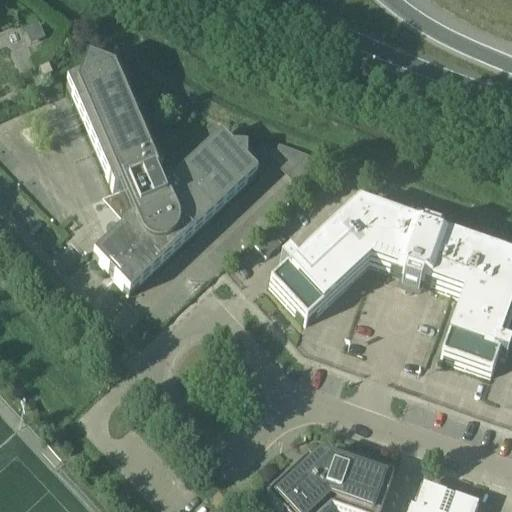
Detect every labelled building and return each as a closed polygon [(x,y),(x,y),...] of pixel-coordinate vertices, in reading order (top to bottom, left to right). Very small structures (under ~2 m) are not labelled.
[(42,80),(52,76),(48,66),(38,70),(42,80)] [(128,299),(256,179),(245,167),(246,152),(231,152),(220,140),(163,194),(155,177),(161,174),(114,66),(100,72),(86,66),(80,81),(66,87),(112,195),(118,193),(131,224),(92,261),(128,299)] [(501,351),(511,319),(511,263),(356,208),(293,267),(287,261),(279,269),(284,275),(269,290),(305,329),(369,270),(406,283),(403,291),(416,295),(419,288),(461,303),(440,364),(490,382),(497,361),(505,364),(509,354),(501,351)] [(380,511),(393,478),(336,458),(334,465),(319,460),(312,466),(307,461),(266,499),(277,511),(380,511)] [(476,511),(477,511),(475,508),(424,490),(420,492),(413,511),(409,510),(408,511),(476,511)]
